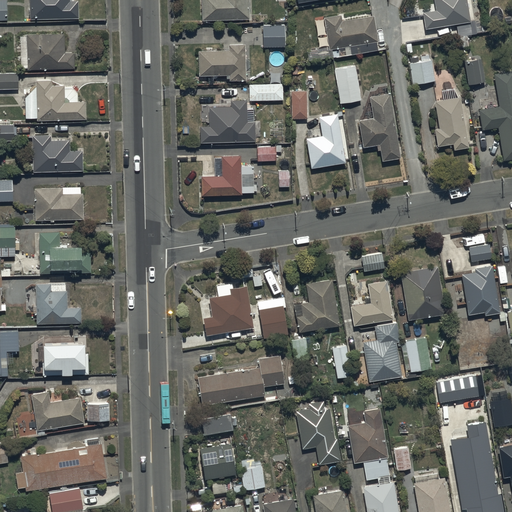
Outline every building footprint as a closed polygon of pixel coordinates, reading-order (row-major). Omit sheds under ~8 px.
[(28,0),(28,15),(76,15),(76,0),(28,0)] [(200,0),(201,16),(248,14),(247,0),(200,0)] [(469,18),(466,0),(433,0),(434,6),(421,8),(424,24),(469,18)] [(376,38),(372,11),(340,16),(340,10),(323,13),(328,46),(331,45),(332,53),(353,50),(351,41),(376,38)] [(470,44),(468,21),(456,21),(458,44),(470,44)] [(283,24),(262,24),(262,45),(283,45),(283,24)] [(64,30),(26,30),(26,65),(72,65),(72,48),(64,48),(64,30)] [(227,45),(197,46),(197,71),(227,71),(227,76),(244,76),(244,39),(227,39),(227,45)] [(484,78),(480,54),(464,57),(467,80),(484,78)] [(434,77),(431,56),(409,60),(412,80),(434,77)] [(361,96),(355,62),(333,66),(339,100),(361,96)] [(511,154),(511,66),(493,70),(498,102),(477,105),(480,125),(496,122),(502,156),(511,154)] [(0,69),(0,85),(16,86),(16,70),(0,69)] [(302,74),(291,74),(291,115),(306,115),(305,86),(302,86),(302,74)] [(51,76),(34,76),(35,116),(84,116),(84,97),(63,97),(63,81),(51,81),(51,76)] [(282,81),(248,81),(248,97),(282,96),(282,81)] [(369,101),(362,102),(364,114),(358,115),(362,143),(379,140),(381,156),(399,153),(390,89),(368,92),(369,101)] [(466,143),(458,93),(434,97),(438,124),(434,124),(437,141),(452,139),(453,145),(466,143)] [(199,138),(253,136),(252,117),(245,117),(244,96),(229,96),(229,102),(207,102),(207,121),(199,121),(199,138)] [(344,159),(336,109),(318,112),(320,125),(307,127),(308,133),(305,134),(310,165),(344,159)] [(0,136),(13,136),(13,120),(0,120),(0,136)] [(50,131),(31,132),(31,159),(28,159),(28,165),(32,165),(32,167),(81,166),(81,146),(69,146),(68,135),(50,135),(50,131)] [(274,143),(255,144),(256,157),(275,157),(274,143)] [(240,188),(252,188),(253,162),(239,162),(239,151),(221,152),(221,171),(201,172),(201,189),(240,190),(240,188)] [(287,167),(278,167),(278,183),(288,183),(287,167)] [(11,177),(0,176),(0,196),(11,197),(11,177)] [(80,182),(34,183),(35,215),(82,214),(81,189),(80,189),(80,182)] [(13,221),(0,221),(0,252),(13,253),(13,221)] [(58,228),(38,228),(39,268),(89,267),(89,246),(79,246),(79,237),(58,237),(58,228)] [(489,241),(468,244),(470,259),(491,256),(489,241)] [(381,249),(361,252),(363,267),(383,264),(381,249)] [(436,261),(400,267),(408,315),(444,308),(436,261)] [(499,309),(491,262),(474,264),(474,268),(460,271),(466,310),(483,307),(484,311),(499,309)] [(339,321),(330,275),(304,280),(307,298),(294,300),(299,328),(339,321)] [(391,315),(386,276),(367,279),(370,299),(349,302),(352,320),(391,315)] [(50,278),(34,278),(35,319),(79,319),(79,302),(67,302),(66,280),(50,280),(50,278)] [(205,330),(252,323),(245,281),(233,283),(233,279),(216,282),(217,290),(208,292),(211,311),(202,313),(205,330)] [(286,329),(282,306),(286,305),(284,294),(257,298),(263,333),(286,329)] [(376,335),(361,338),(369,377),(401,372),(391,319),(374,322),(376,335)] [(17,327),(0,327),(0,371),(7,371),(6,359),(11,358),(10,346),(18,345),(17,327)] [(425,332),(403,337),(410,369),(433,364),(425,332)] [(85,335),(39,336),(40,371),(86,370),(85,335)] [(347,341),(331,344),(337,375),(353,372),(347,341)] [(257,363),(198,372),(202,400),(264,390),(263,383),(283,379),(279,351),(256,354),(257,363)] [(478,393),(475,372),(435,379),(439,400),(478,393)] [(48,387),(31,390),(36,425),(82,418),(78,393),(50,398),(48,387)] [(307,404),(295,406),(300,444),(313,443),(316,459),(338,456),(334,423),(332,423),(329,403),(324,404),(323,396),(307,399),(307,404)] [(511,421),(511,405),(511,396),(488,399),(492,423),(494,422),(494,424),(511,421)] [(107,401),(86,400),(85,419),(106,419),(107,401)] [(230,409),(201,412),(202,428),(232,425),(230,409)] [(346,419),(346,420),(352,458),(387,453),(380,413),(346,419)] [(503,511),(485,418),(465,422),(467,433),(449,437),(462,506),(465,505),(466,511),(503,511)] [(104,472),(99,438),(20,451),(22,465),(14,467),(17,483),(23,482),(24,485),(104,472)] [(230,439),(200,444),(204,474),(234,470),(230,439)] [(511,440),(497,443),(502,475),(510,473),(511,486),(511,440)] [(411,463),(408,444),(394,445),(396,465),(411,463)] [(377,480),(362,483),(367,511),(398,511),(392,477),(389,478),(385,454),(362,458),(365,475),(376,473),(377,480)] [(264,482),(261,462),(240,465),(244,486),(264,482)] [(449,511),(443,473),(438,474),(437,469),(414,473),(415,478),(412,478),(417,511),(449,511)] [(229,477),(211,479),(212,490),(230,488),(229,477)] [(78,484),(47,489),(50,511),(84,511),(84,507),(82,507),(78,484)] [(347,511),(344,486),(312,490),(314,511),(347,511)] [(275,497),(274,492),(263,494),(263,499),(260,499),(262,511),(292,511),(290,494),(275,497)] [(243,511),(242,501),(211,505),(211,511),(243,511)]
